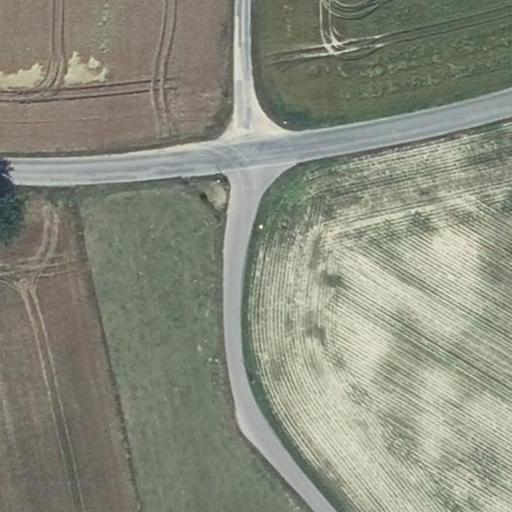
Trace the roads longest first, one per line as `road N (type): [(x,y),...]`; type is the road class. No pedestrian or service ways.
road 1 (unclassified): [(249,155),(232,325),(250,427),(323,511)]
road 2 (tertiary): [(249,155),(511,101)]
road 3 (tertiary): [(0,171),(73,175),(249,155)]
road 4 (unclassified): [(247,0),(249,155)]
